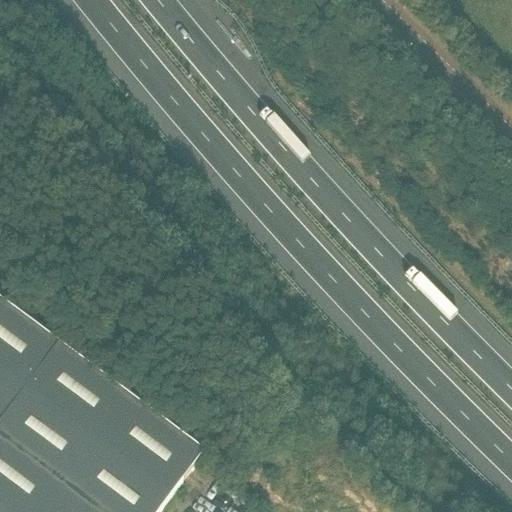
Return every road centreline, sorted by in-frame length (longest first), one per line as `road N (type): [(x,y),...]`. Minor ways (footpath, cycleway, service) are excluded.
road 1 (motorway): [(89,0),(372,326),(511,461)]
road 2 (motorway): [(511,388),(418,299),(157,0)]
road 3 (unclassified): [(372,0),(511,138)]
